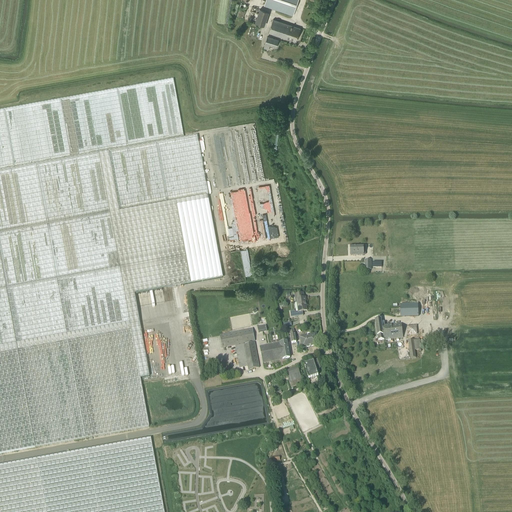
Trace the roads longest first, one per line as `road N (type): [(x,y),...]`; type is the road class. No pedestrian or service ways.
road 1 (unclassified): [(409,511),(357,421),(328,349),(328,212),(293,137),(296,99),(334,0)]
road 2 (unknown): [(0,458),(201,419),(182,317),(153,322)]
